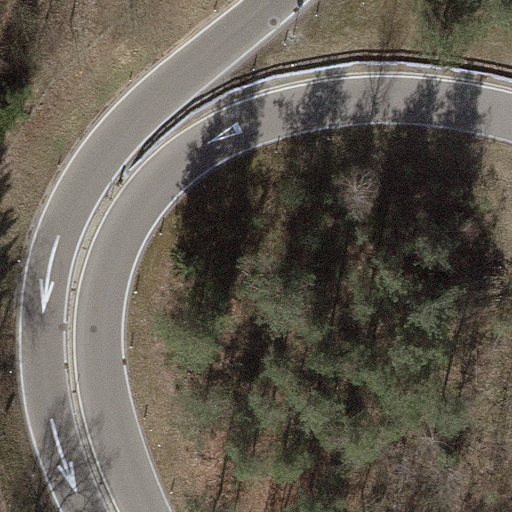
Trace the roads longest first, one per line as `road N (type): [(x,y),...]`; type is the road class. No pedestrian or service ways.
road 1 (secondary): [(148,511),(113,422),(100,352),(110,265),(148,195),(191,154),(299,109),(405,99),(511,117)]
road 2 (motorway): [(278,0),(130,124),(65,219),(46,288),(44,355),(55,428),(87,511)]
